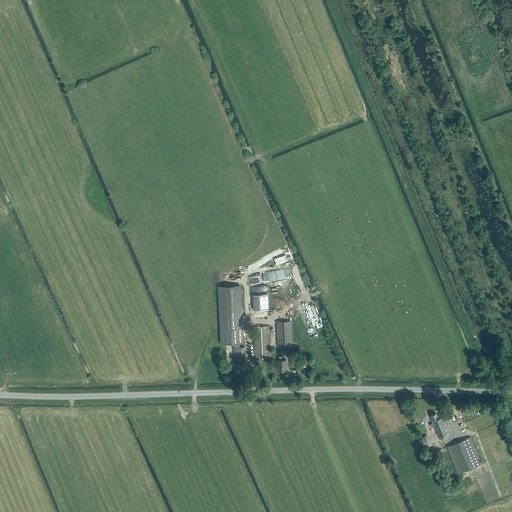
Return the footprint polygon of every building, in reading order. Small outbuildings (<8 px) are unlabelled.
[(221,343),(242,342),(239,285),(217,286),(221,343)] [(253,316),(268,315),(267,300),(252,300),(253,316)] [(318,338),(310,318),(303,321),(311,340),(318,338)] [(293,346),(291,320),(276,321),(278,347),(293,346)] [(269,326),(253,326),(255,359),(270,359),(269,326)] [(245,346),(239,347),(239,344),(233,344),(234,361),(245,360),(245,346)] [(494,352),(493,348),(492,346),(483,349),(485,355),(494,352)] [(278,371),(287,371),(286,360),(283,360),(282,356),(279,356),(279,360),(278,360),(278,371)] [(440,439),(452,434),(443,415),(438,418),(436,413),(431,415),(433,420),(432,421),(433,423),(430,424),(432,427),(434,426),(440,439)] [(432,445),(428,435),(422,437),(427,447),(432,445)] [(459,473),(482,464),(470,437),(447,446),(459,473)]
